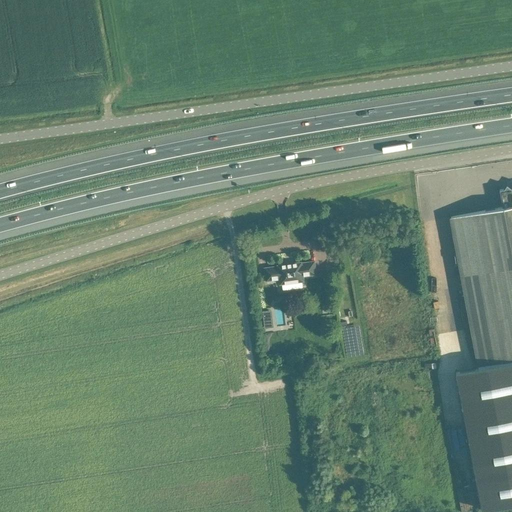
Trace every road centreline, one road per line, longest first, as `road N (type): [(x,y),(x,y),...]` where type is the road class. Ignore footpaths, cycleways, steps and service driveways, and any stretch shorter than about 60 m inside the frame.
road 1 (unclassified): [(0,271),(268,192),(511,149)]
road 2 (motorway): [(0,226),(131,192),(511,125)]
road 3 (motorway): [(511,94),(125,159),(0,191)]
road 4 (unclassified): [(0,141),(511,69)]
road 5 (track): [(0,298),(149,248),(224,206)]
